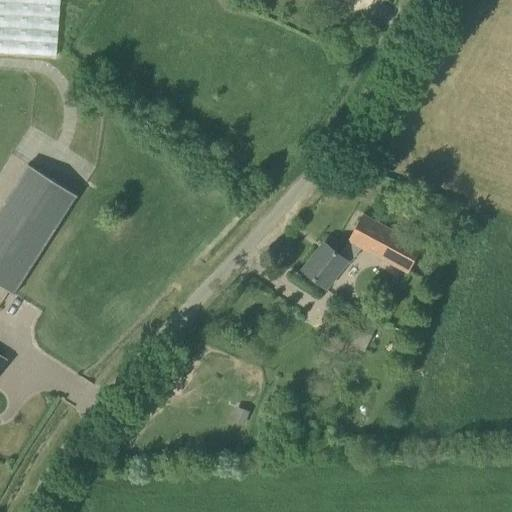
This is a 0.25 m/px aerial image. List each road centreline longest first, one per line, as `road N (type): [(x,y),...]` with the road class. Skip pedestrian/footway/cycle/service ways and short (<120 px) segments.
road 1 (unclassified): [(50,511),(155,367),(349,161),(447,0)]
road 2 (unknown): [(113,419),(13,337)]
